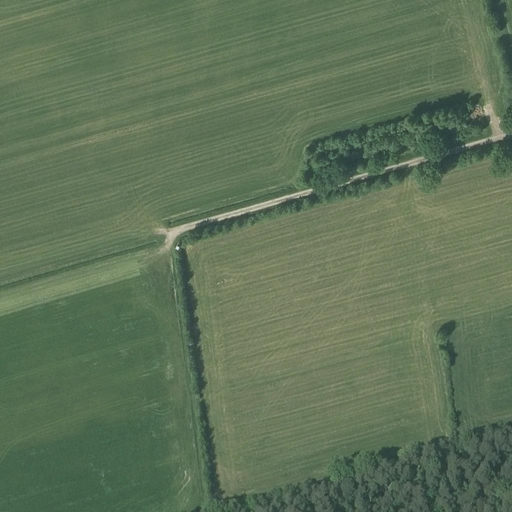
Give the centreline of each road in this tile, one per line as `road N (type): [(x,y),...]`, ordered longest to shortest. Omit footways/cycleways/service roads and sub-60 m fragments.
road 1 (track): [(511,138),(189,230),(170,234),(155,224)]
road 2 (track): [(189,230),(172,245),(206,497)]
